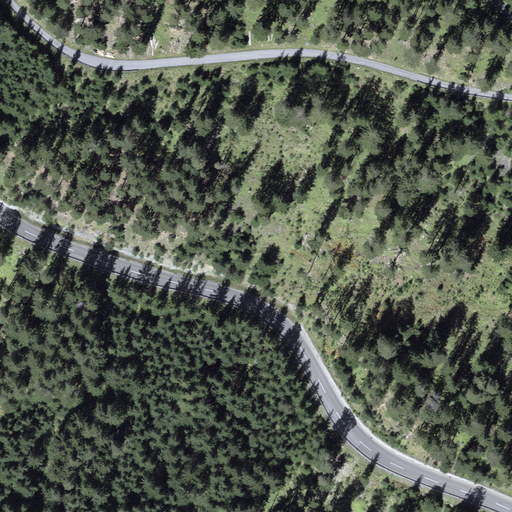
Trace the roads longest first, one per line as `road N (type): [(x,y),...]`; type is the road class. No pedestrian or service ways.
road 1 (secondary): [(511,505),(364,444),(288,321),(246,295),(46,238),(0,209)]
road 2 (unclassified): [(511,95),(301,48),(119,64),(79,54),(9,0)]
